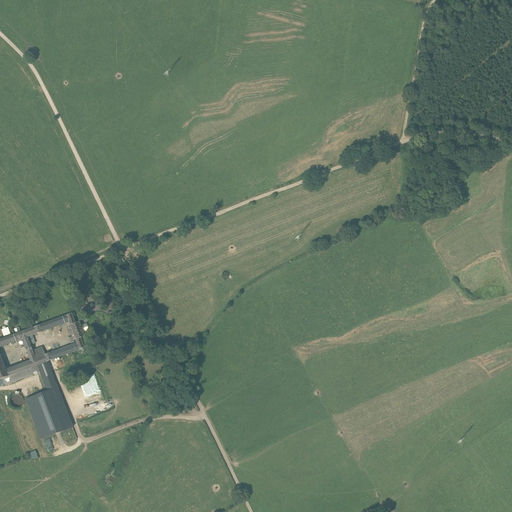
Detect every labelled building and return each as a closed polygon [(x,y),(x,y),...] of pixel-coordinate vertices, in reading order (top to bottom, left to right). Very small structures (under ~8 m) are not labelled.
[(69,315),(63,317),(65,323),(69,322),(70,325),(76,323),(72,314),(69,315)] [(41,325),(39,326),(42,332),(65,323),(63,317),(41,325)] [(76,323),(70,325),(75,340),(81,338),(85,336),(83,332),(81,326),(79,322),(76,323)] [(37,327),(34,328),(36,334),(39,333),(42,332),(39,326),(37,327)] [(0,347),(22,339),(28,337),(33,335),(36,334),(34,328),(21,332),(19,328),(14,329),(16,334),(0,340),(0,347)] [(28,337),(22,339),(26,350),(30,360),(36,358),(33,350),(32,348),(31,345),(28,337)] [(85,347),(81,338),(75,340),(76,342),(73,344),(76,351),(85,347)] [(73,344),(50,352),(53,359),(76,351),(73,344)] [(33,350),(36,358),(45,354),(42,347),(33,350)] [(36,358),(30,360),(5,370),(8,377),(36,366),(47,362),(50,361),(53,359),(50,352),(47,353),(45,354),(36,358)] [(72,428),(47,362),(36,366),(39,373),(45,391),(25,398),(41,440),(72,428)] [(8,377),(0,379),(0,385),(4,384),(4,386),(39,373),(36,366),(8,377)] [(9,402),(10,405),(11,407),(14,408),(16,409),(19,408),(21,407),(22,405),(23,402),(22,399),(21,397),(18,395),(15,395),(13,395),(11,397),(9,400),(9,402)]
